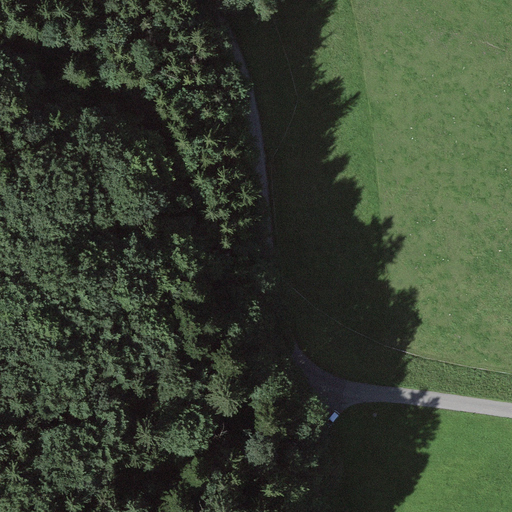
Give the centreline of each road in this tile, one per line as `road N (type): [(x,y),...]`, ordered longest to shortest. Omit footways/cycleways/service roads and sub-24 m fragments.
road 1 (residential): [(511,410),(297,389),(158,121),(113,73),(58,47),(0,34)]
road 2 (track): [(205,0),(244,83),(281,332),(297,389),(305,511)]
